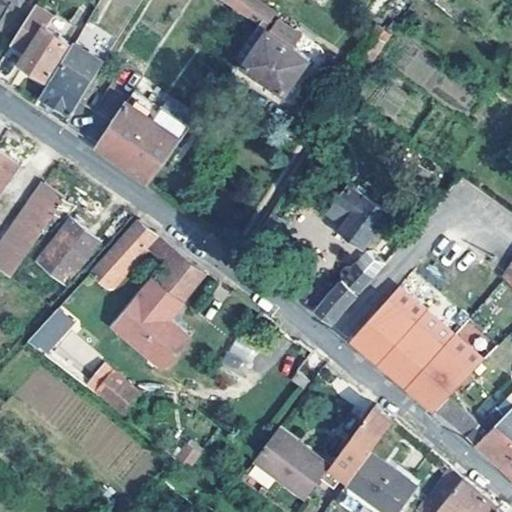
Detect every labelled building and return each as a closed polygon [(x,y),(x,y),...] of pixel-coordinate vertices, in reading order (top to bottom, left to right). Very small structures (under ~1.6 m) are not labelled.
[(226,0),(261,26),(248,44),(255,49),(240,70),(283,94),(306,58),(263,34),(273,19),(247,0),(226,0)] [(9,40),(27,52),(43,26),(44,27),(51,16),(33,4),(9,40)] [(389,33),(375,24),(370,30),(367,28),(350,54),(365,65),(389,33)] [(43,26),(27,52),(20,62),(44,77),(67,41),(44,27),(43,26)] [(255,49),(248,44),(231,68),(232,73),(240,70),(255,49)] [(89,81),(59,63),(39,95),(69,113),(89,81)] [(158,107),(133,90),(95,146),(147,183),(189,126),(159,106),(158,107)] [(0,186),(15,164),(0,152),(0,186)] [(63,197),(42,182),(0,241),(0,272),(7,277),(63,197)] [(387,214),(349,185),(328,215),(342,225),(339,229),(363,245),(387,214)] [(283,220),(270,212),(257,233),(270,241),(283,220)] [(98,239),(69,216),(35,260),(64,282),(98,239)] [(196,264),(137,219),(74,289),(87,300),(94,306),(143,244),(163,259),(105,335),(135,360),(152,373),(154,374),(185,335),(162,317),(166,311),(161,307),(196,264)] [(366,253),(349,271),(344,265),(339,271),(340,280),(332,289),(326,283),(316,293),(323,298),(313,309),(330,322),(383,264),(371,253),(366,253)] [(511,261),(503,276),(511,282),(511,261)] [(202,269),(196,264),(161,307),(166,311),(202,269)] [(74,289),(41,325),(53,337),(87,300),(74,289)] [(53,337),(41,325),(27,342),(41,353),(54,338),(53,337)] [(236,339),(227,353),(248,366),(257,352),(236,339)] [(119,380),(93,358),(77,377),(118,413),(152,373),(135,360),(119,380)] [(303,380),(292,371),(285,379),(298,389),(303,380)] [(511,406),(511,391),(499,405),(506,412),(511,406)] [(511,406),(506,412),(499,405),(481,423),(448,395),(435,410),(487,454),(511,478),(511,406)] [(328,467),(347,481),(369,451),(392,420),(373,404),(330,464),(328,467)] [(306,497),(328,467),(330,464),(304,445),(302,448),(275,428),(254,457),(252,460),(306,497)] [(191,467),(204,449),(189,439),(176,457),(191,467)] [(369,451),(347,481),(346,482),(382,511),(392,511),(412,486),(369,451)] [(430,491),(443,502),(463,478),(449,467),(430,491)] [(463,478),(443,502),(434,511),(492,511),(497,507),(463,478)] [(434,511),(443,502),(430,491),(413,511),(414,511),(434,511)]
